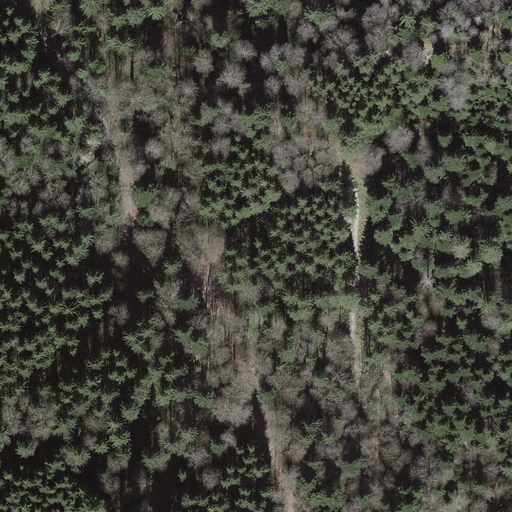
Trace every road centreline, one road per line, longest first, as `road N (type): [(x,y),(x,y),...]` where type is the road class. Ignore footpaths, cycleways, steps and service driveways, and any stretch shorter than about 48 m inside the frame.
road 1 (track): [(444,511),(423,484),(381,459),(358,407),(350,181),(321,173),(207,258),(191,282)]
road 2 (track): [(191,282),(132,253),(119,156),(89,91),(15,0)]
road 3 (track): [(191,282),(221,316),(291,511)]
road 4 (track): [(328,171),(375,79),(398,54)]
